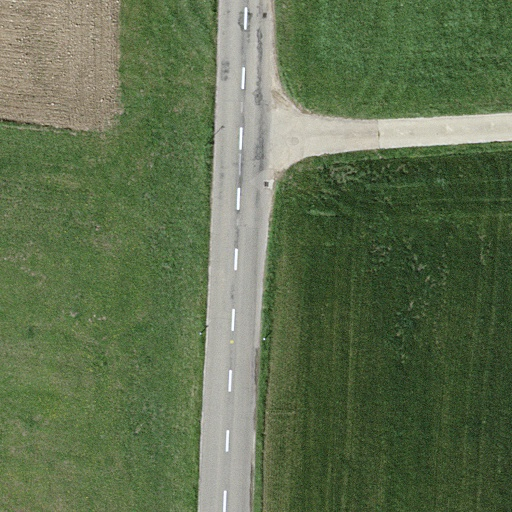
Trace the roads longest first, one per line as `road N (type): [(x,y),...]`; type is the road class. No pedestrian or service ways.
road 1 (tertiary): [(223,511),(243,0)]
road 2 (track): [(242,129),(511,121)]
